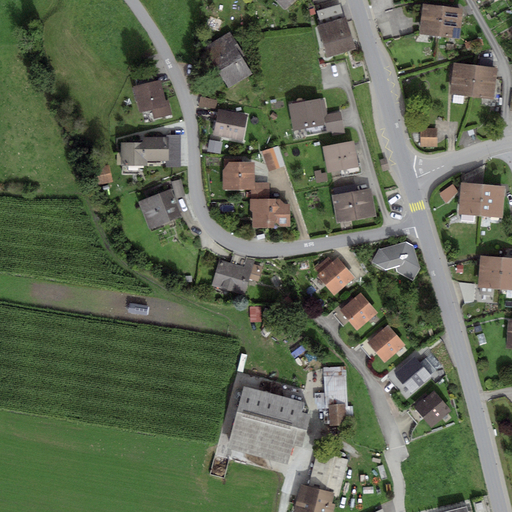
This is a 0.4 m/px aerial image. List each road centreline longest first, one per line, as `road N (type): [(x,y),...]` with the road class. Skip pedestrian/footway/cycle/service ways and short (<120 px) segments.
road 1 (residential): [(132,0),(186,96),(198,202),(224,240),(289,250),(422,223)]
road 2 (tertiary): [(503,511),(422,223)]
road 3 (residential): [(401,511),(373,390),(322,319)]
road 4 (residential): [(504,145),(508,73),(469,0)]
